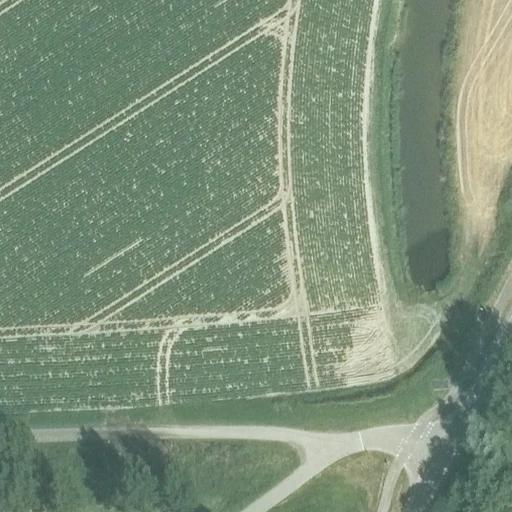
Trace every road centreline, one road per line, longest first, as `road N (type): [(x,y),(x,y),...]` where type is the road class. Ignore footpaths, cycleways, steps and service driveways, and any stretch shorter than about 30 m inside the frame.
road 1 (unclassified): [(337,451),(304,435),(0,434)]
road 2 (tertiary): [(441,453),(507,337)]
